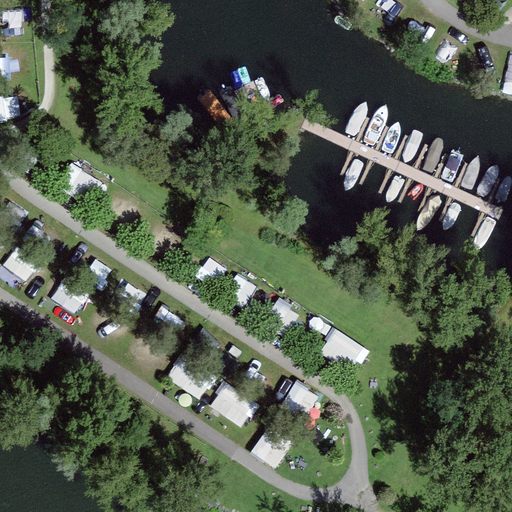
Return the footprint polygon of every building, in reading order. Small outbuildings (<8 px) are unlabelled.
[(145,334),(134,354),(154,364),(164,345),(145,334)] [(186,356),(172,379),(206,400),(220,376),(186,356)] [(214,409),(249,428),(261,406),(226,387),(214,409)] [(302,387),(295,401),(316,411),(323,397),(302,387)] [(275,424),(256,454),(279,469),(299,439),(275,424)]
